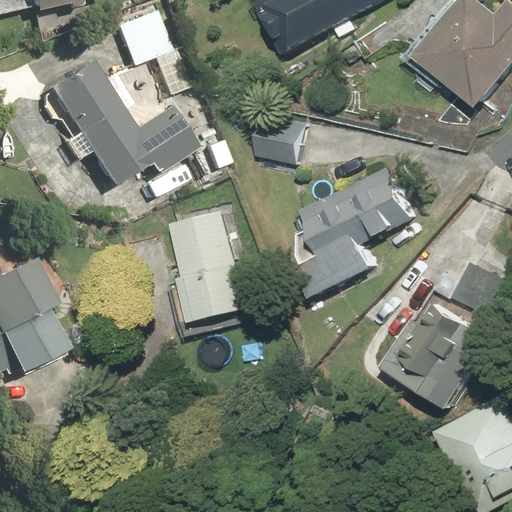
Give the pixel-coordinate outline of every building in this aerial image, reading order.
[(27,0),(31,16),(96,0),(27,0)] [(286,0),(267,11),(292,54),(389,0),(286,0)] [(480,0),(465,0),(419,58),(485,110),(511,75),(511,0),(500,15),(480,0)] [(114,28),(129,66),(147,59),(162,98),(185,89),(154,12),(114,28)] [(88,61),(44,90),(108,187),(135,170),(143,183),(193,150),(166,109),(133,131),(88,61)] [(272,112),(260,155),(300,167),(312,124),(272,112)] [(395,168),(306,211),(323,246),(297,259),(318,303),(378,273),(366,249),(421,222),(395,168)] [(252,309),(227,214),(176,227),(201,322),(252,309)] [(0,379),(71,346),(30,261),(0,275),(0,379)] [(387,370),(453,411),(504,329),(438,289),(387,370)] [(511,405),(508,398),(444,434),(487,511),(500,511),(511,505),(511,405)]
